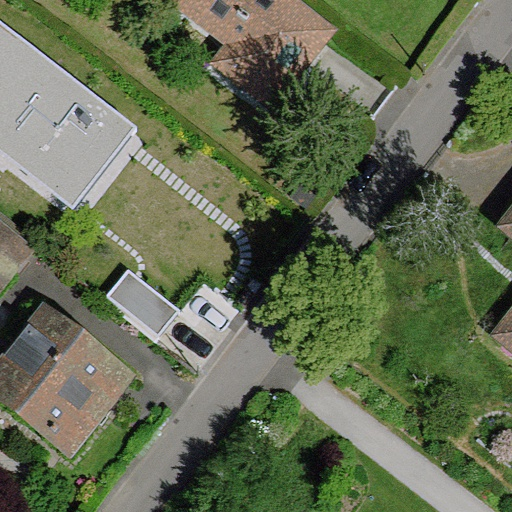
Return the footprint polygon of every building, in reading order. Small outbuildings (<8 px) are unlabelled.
[(330,39),(280,0),(181,0),(178,5),(236,50),(222,68),(275,109),(330,39)] [(29,83),(0,58),(0,145),(45,185),(95,127),(74,109),(80,99),(43,68),(29,83)] [(511,211),(495,232),(511,245),(511,310),(487,340),(511,360),(511,211)] [(0,289),(28,255),(0,233),(0,289)] [(130,274),(108,301),(160,343),(181,314),(130,274)] [(114,371),(48,320),(0,380),(0,398),(73,455),(98,424),(82,412),(114,371)]
